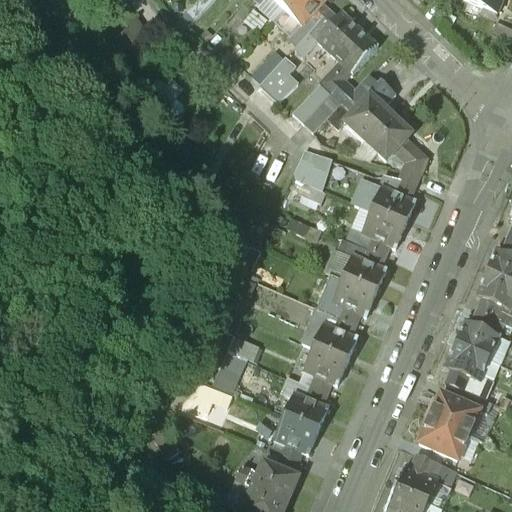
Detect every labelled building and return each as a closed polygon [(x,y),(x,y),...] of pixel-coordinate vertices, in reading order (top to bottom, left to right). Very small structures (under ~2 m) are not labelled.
[(267,0),(282,13),(294,0),(267,0)] [(319,0),(294,0),(282,13),(300,31),(320,10),(325,5),(319,0)] [(502,0),(461,0),(461,1),(495,16),(502,0)] [(320,10),(308,23),(315,29),(327,16),(320,10)] [(327,16),(315,29),(322,35),(334,22),(327,16)] [(322,35),(315,44),(332,61),(356,35),(338,18),(334,22),(322,35)] [(356,35),(332,61),(338,67),(350,77),(351,79),(375,52),(356,35)] [(338,67),(320,87),(331,97),(343,85),(350,77),(338,67)] [(242,74),(234,81),(241,89),(249,83),(242,74)] [(375,88),(367,79),(353,94),(364,105),(352,118),(344,127),(364,146),(387,120),(372,106),(375,102),(386,107),(394,98),(379,84),(375,88)] [(343,85),(331,97),(352,118),(364,105),(353,94),(343,85)] [(318,110),(301,128),(311,138),(329,120),(318,110)] [(387,120),(364,146),(385,165),(405,144),(409,139),(387,120)] [(426,163),(405,144),(392,157),(404,168),(402,174),(418,181),(426,163)] [(264,153),(256,174),(279,183),(287,162),(264,153)] [(347,171),(317,160),(313,172),(343,183),(347,171)] [(418,181),(402,174),(397,183),(397,184),(414,191),(418,181)] [(397,183),(384,181),(380,191),(381,192),(408,204),(414,191),(397,184),(397,183)] [(408,204),(381,192),(380,194),(360,186),(351,208),(370,216),(371,214),(405,229),(415,206),(408,204)] [(405,229),(371,214),(370,216),(361,238),(372,243),(389,250),(395,252),(405,229)] [(389,250),(372,243),(368,253),(384,261),(389,250)] [(511,245),(507,243),(501,256),(511,260),(511,245)] [(384,261),(368,253),(363,265),(379,272),(384,261)] [(511,260),(501,256),(495,254),(485,277),(511,288),(511,260)] [(363,265),(353,260),(343,283),(375,297),(385,274),(379,272),(363,265)] [(511,306),(511,288),(485,277),(475,300),(481,302),(509,314),(511,306)] [(375,297),(343,283),(333,306),(344,311),(361,318),(365,320),(375,297)] [(509,314),(481,302),(476,315),(492,322),(503,327),(509,314)] [(361,318),(344,311),(339,322),(356,329),(361,318)] [(492,322),(476,315),(470,328),(487,335),(492,322)] [(356,329),(339,322),(334,333),(351,341),(356,329)] [(470,328),(464,325),(454,348),(488,363),(498,340),(487,335),(470,328)] [(334,333),(323,329),(313,351),(347,366),(357,343),(351,341),(334,333)] [(257,350),(233,339),(227,352),(251,362),(257,350)] [(488,363),(454,348),(444,371),(450,374),(445,387),(457,393),(461,394),(467,381),(478,386),(488,363)] [(347,366),(313,351),(303,374),(314,379),(330,386),(336,389),(342,374),(343,374),(345,369),(345,370),(347,366)] [(330,386),(314,379),(309,390),(326,397),(330,386)] [(326,397),(309,390),(304,401),(321,408),(326,397)] [(490,407),(461,394),(457,393),(453,403),(478,415),(486,418),(490,407)] [(304,401),(293,396),(283,420),(317,434),(327,411),(321,408),(304,401)] [(453,403),(439,397),(434,408),(431,407),(425,420),(468,439),(478,415),(453,403)] [(317,434),(283,420),(274,443),(301,455),(307,457),(317,434)] [(468,439),(425,420),(419,434),(423,436),(418,447),(457,464),(468,439)] [(301,455),(285,448),(280,459),(297,466),(301,455)] [(431,465),(414,458),(409,471),(425,479),(431,465)] [(297,466),(280,459),(275,470),(292,477),(297,466)] [(250,490),(240,511),(283,511),(298,480),(292,477),(275,470),(261,464),(257,475),(250,490)] [(257,475),(241,469),(235,483),(250,490),(257,475)] [(409,471),(403,469),(393,492),(427,507),(436,484),(425,479),(409,471)] [(232,489),(224,507),(234,511),(242,493),(232,489)] [(424,511),(427,507),(393,492),(384,511),(424,511)]
